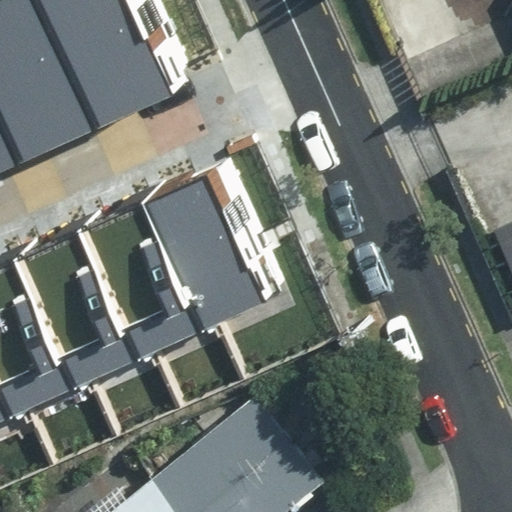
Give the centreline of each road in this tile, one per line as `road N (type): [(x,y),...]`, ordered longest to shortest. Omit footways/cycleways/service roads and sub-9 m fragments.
road 1 (residential): [(321,85),(511,505)]
road 2 (residential): [(321,85),(0,227)]
